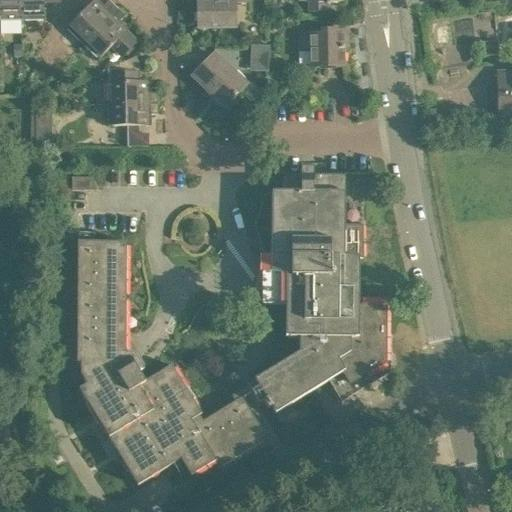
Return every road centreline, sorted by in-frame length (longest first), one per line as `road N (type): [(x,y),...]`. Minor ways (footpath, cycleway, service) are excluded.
road 1 (residential): [(216,511),(427,386),(452,382)]
road 2 (tertiary): [(452,382),(401,133)]
road 3 (residential): [(225,170),(274,139),(401,133)]
road 4 (residential): [(225,170),(174,116),(162,21)]
road 5 (residential): [(224,200),(193,191),(153,216),(149,249),(180,284)]
road 6 (tertiary): [(401,133),(384,0)]
road 7 (tertiary): [(479,511),(452,382)]
road 8 (residential): [(239,381),(258,360),(263,334),(227,275)]
